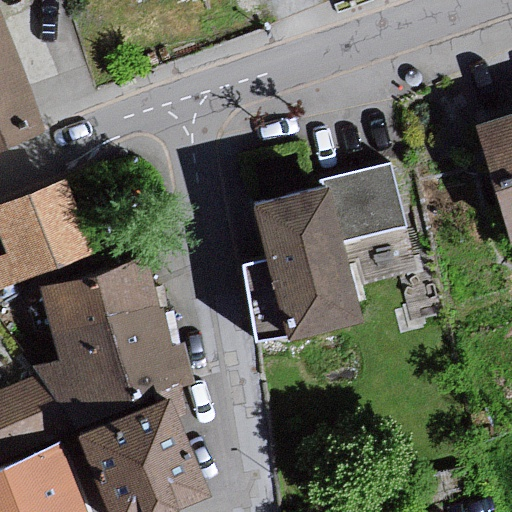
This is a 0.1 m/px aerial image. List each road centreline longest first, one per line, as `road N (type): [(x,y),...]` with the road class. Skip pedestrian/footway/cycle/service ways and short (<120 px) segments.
road 1 (residential): [(258,511),(182,101)]
road 2 (tertiary): [(477,0),(182,101)]
road 3 (tertiary): [(182,101),(0,170)]
